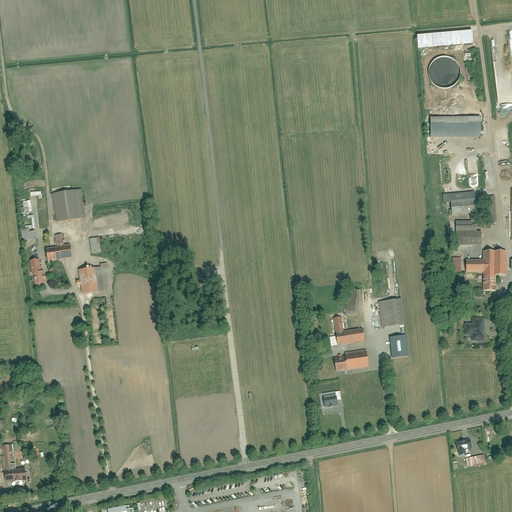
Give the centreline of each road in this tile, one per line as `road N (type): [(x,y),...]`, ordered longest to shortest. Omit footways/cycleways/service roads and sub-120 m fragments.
road 1 (tertiary): [(24,511),(511,415)]
road 2 (track): [(194,0),(245,467)]
